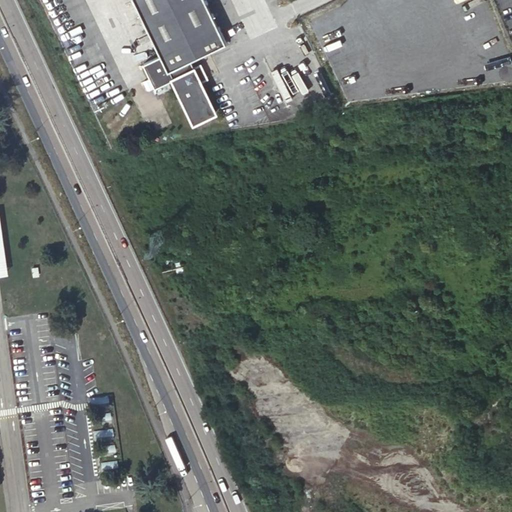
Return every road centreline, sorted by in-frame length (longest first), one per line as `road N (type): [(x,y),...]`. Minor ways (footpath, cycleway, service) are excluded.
road 1 (primary): [(237,511),(7,0)]
road 2 (primary): [(0,32),(218,511)]
